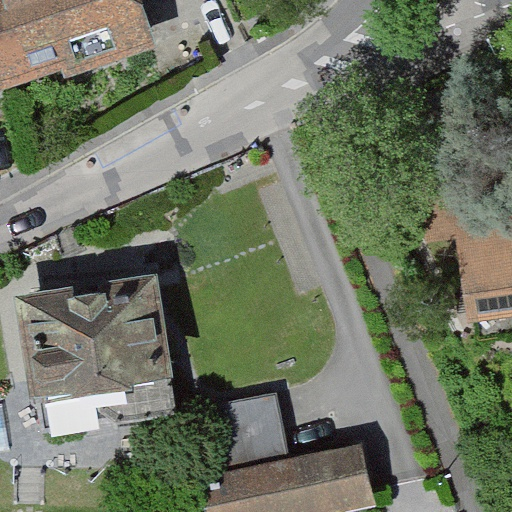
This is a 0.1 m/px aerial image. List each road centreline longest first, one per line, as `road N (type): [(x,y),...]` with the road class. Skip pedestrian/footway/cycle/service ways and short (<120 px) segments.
road 1 (residential): [(0,231),(240,121),(375,70)]
road 2 (residential): [(375,70),(511,14)]
